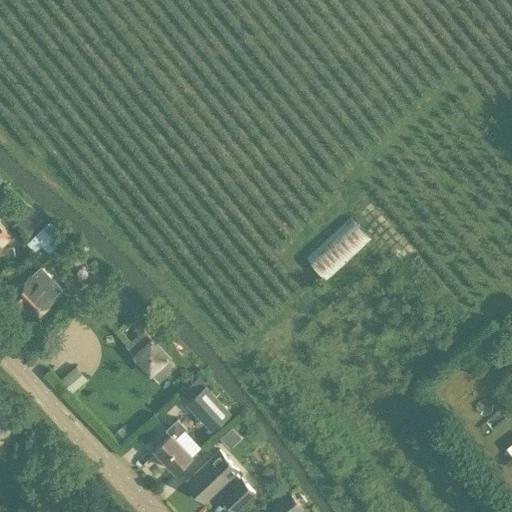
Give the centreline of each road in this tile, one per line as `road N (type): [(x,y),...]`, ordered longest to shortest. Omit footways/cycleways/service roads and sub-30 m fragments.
road 1 (track): [(419,511),(288,347),(285,326),(376,248)]
road 2 (tertiary): [(151,511),(0,348)]
